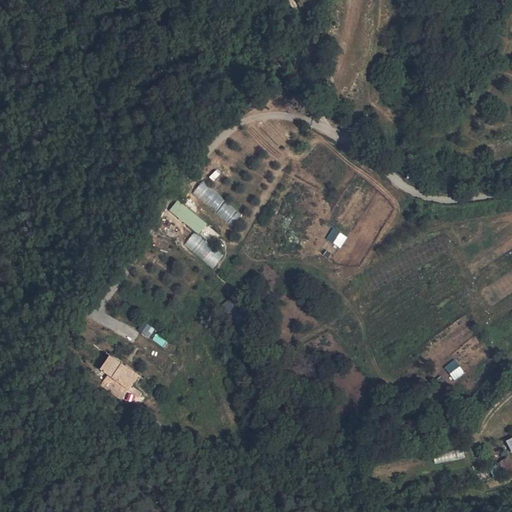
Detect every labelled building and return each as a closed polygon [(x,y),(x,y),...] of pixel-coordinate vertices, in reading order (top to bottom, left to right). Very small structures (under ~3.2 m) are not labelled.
[(215,212),(225,200),(203,180),(192,193),(215,212)] [(198,234),(207,224),(177,199),(169,210),(198,234)] [(227,223),(237,210),(226,201),(216,213),(227,223)] [(339,248),(347,237),(334,227),(326,238),(339,248)] [(223,256),(193,233),(184,245),(213,268),(223,256)] [(188,363),(176,368),(203,436),(215,432),(213,426),(224,422),(192,341),(181,345),(188,363)] [(113,349),(102,364),(131,386),(142,371),(113,349)] [(454,380),(464,372),(454,359),(444,367),(454,380)] [(435,453),(436,463),(454,462),(454,466),(465,464),(464,449),(435,453)] [(506,473),(511,469),(511,459),(510,456),(500,462),(506,473)] [(489,468),(495,479),(504,475),(497,463),(489,468)]
